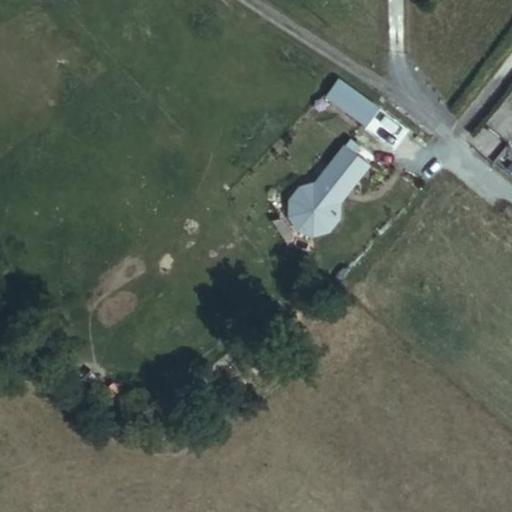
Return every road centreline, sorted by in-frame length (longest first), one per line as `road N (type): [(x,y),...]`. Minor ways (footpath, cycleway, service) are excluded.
road 1 (track): [(396,91),(250,0)]
road 2 (residential): [(511,193),(396,91)]
